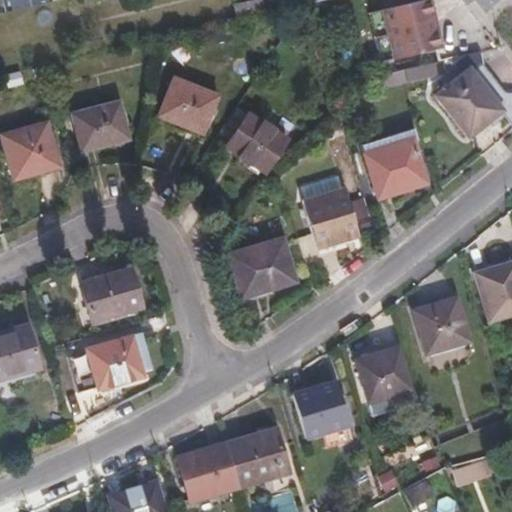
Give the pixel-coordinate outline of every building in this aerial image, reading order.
[(0,0),(0,13),(0,14),(57,0),(0,0)] [(245,0),(238,2),(242,18),(267,12),(264,0),(245,0)] [(381,63),(397,59),(439,50),(428,1),(424,2),(423,0),(393,0),(396,9),(385,12),(392,38),(377,42),(381,63)] [(370,15),(377,42),(392,38),(385,12),(370,15)] [(511,121),(511,92),(507,92),(484,63),(481,50),(449,58),(462,73),(436,94),(471,137),(502,112),(511,121)] [(405,68),(408,81),(442,73),(439,60),(405,68)] [(386,73),(389,85),(408,81),(405,68),(386,73)] [(173,79),(158,117),(205,136),(220,97),(173,79)] [(74,118),(85,156),(132,142),(120,105),(74,118)] [(215,140),(265,175),(288,140),(248,113),(244,118),(234,112),(215,140)] [(7,140),(21,187),(66,174),(51,126),(7,140)] [(412,128),(362,144),(370,170),(374,165),(378,159),(383,155),(386,152),(417,145),(412,128)] [(370,170),(378,196),(428,181),(417,145),(386,152),(383,155),(378,159),(374,165),(370,170)] [(296,201),(311,249),(359,234),(343,186),(296,201)] [(230,255),(245,300),(299,282),(284,238),(230,255)] [(511,260),(477,272),(492,319),(511,313),(511,260)] [(83,281),(93,319),(143,305),(132,267),(83,281)] [(416,310),(430,353),(471,340),(458,297),(416,310)] [(0,333),(0,335),(1,336),(7,339),(13,340),(17,341),(22,341),(27,340),(32,338),(35,336),(32,326),(0,333)] [(133,333),(135,340),(140,339),(148,338),(149,339),(146,330),(133,333)] [(133,333),(96,344),(98,345),(102,347),(106,347),(110,347),(115,346),(120,345),(125,344),(131,341),(135,340),(133,333)] [(0,380),(43,368),(35,336),(32,338),(27,340),(22,341),(17,341),(13,340),(7,339),(1,336),(0,335),(0,380)] [(135,340),(145,373),(158,369),(149,339),(148,338),(140,339),(135,340)] [(69,353),(79,388),(97,383),(99,386),(145,373),(135,340),(131,341),(125,344),(120,345),(115,346),(110,347),(106,347),(102,347),(98,345),(96,344),(88,346),(88,348),(69,353)] [(398,345),(355,359),(367,399),(411,386),(398,345)] [(291,394),(306,439),(351,426),(336,381),(291,394)] [(225,443),(239,486),(289,472),(277,428),(225,443)] [(176,456),(189,500),(239,486),(225,443),(176,456)] [(458,484),(491,473),(485,455),(452,466),(458,484)] [(106,493),(112,511),(163,511),(153,478),(106,493)]
